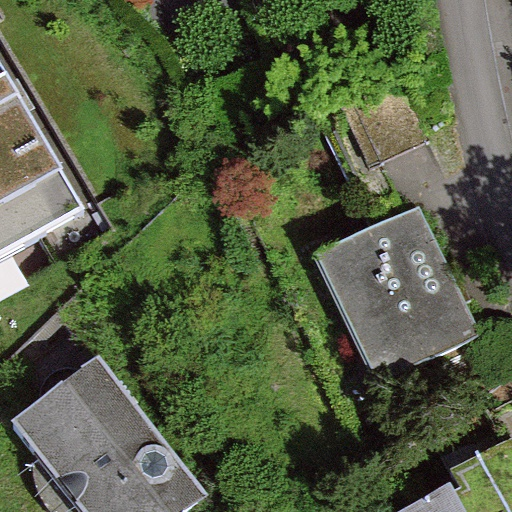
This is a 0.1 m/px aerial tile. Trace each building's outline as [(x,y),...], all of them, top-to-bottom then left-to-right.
[(0,253),(81,206),(0,66),(0,253)] [(430,142),(404,87),(347,113),(373,169),(430,142)] [(476,341),(420,219),(319,265),(375,387),(476,341)] [(194,511),(207,502),(97,369),(16,436),(79,511),(194,511)] [(511,511),(511,456),(435,498),(442,511),(441,511),(511,511)]
